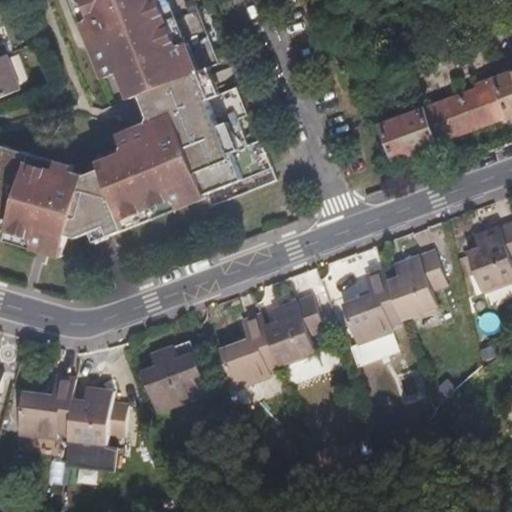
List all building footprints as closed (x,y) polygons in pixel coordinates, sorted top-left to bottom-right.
[(197,0),(86,0),(95,21),(85,25),(100,62),(110,58),(117,75),(107,79),(128,133),(137,129),(140,139),(125,145),(128,152),(102,163),(104,169),(88,176),(75,172),(76,168),(60,163),(58,171),(30,163),(32,155),(4,148),(0,162),(0,218),(14,222),(11,232),(68,248),(71,238),(80,239),(94,234),(109,227),(113,237),(128,231),(124,222),(206,190),(210,200),(212,207),(281,180),(266,140),(252,146),(241,120),(251,116),(240,87),(224,94),(215,98),(204,71),(214,68),(222,64),(197,0)] [(75,0),(85,25),(95,21),(86,0),(75,0)] [(10,55),(0,59),(0,99),(24,90),(10,55)] [(100,62),(107,79),(117,75),(110,58),(100,62)] [(224,94),(214,68),(204,71),(215,98),(224,94)] [(427,108),(439,141),(508,116),(509,118),(511,116),(511,73),(479,85),(481,89),(427,108)] [(440,144),(439,141),(427,108),(384,123),(397,159),(440,144)] [(121,135),(125,145),(140,139),(137,129),(128,133),(121,135)] [(60,163),(32,155),(30,163),(58,171),(60,163)] [(128,231),(210,200),(206,190),(124,222),(128,231)] [(0,228),(11,232),(14,222),(0,218),(0,228)] [(511,223),(484,233),(488,245),(482,248),(470,252),(485,292),(511,281),(511,223)] [(98,243),(113,237),(109,227),(94,234),(98,243)] [(65,258),(68,248),(11,232),(9,242),(65,258)] [(478,235),(482,248),(488,245),(484,233),(478,235)] [(437,251),(404,262),(409,275),(402,277),(389,282),(404,322),(441,309),(434,290),(448,284),(437,251)] [(398,265),(402,277),(409,275),(404,262),(398,265)] [(393,325),(404,322),(389,282),(385,270),(367,277),(372,290),(374,296),(366,299),(345,306),(358,343),(395,330),(393,325)] [(364,293),(366,299),(374,296),(372,290),(364,293)] [(314,296),(281,308),(285,320),(279,322),(267,327),(281,367),(318,353),(312,335),(326,329),(314,296)] [(275,310),(279,322),(285,320),(281,308),(275,310)] [(494,311),(478,316),(484,334),(500,329),(494,311)] [(281,367),(267,327),(262,314),(244,321),(249,334),(252,341),(243,344),(223,351),(236,387),(272,375),(271,370),(281,367)] [(241,337),(243,344),(252,341),(249,334),(241,337)] [(159,365),(153,367),(145,370),(161,414),(207,398),(199,375),(204,373),(192,341),(156,354),(159,365)] [(149,357),(153,367),(159,365),(156,354),(149,357)] [(72,432),(75,399),(78,379),(59,377),(58,390),(57,397),(48,396),(25,393),(21,436),(59,440),(60,431),(72,432)] [(88,388),(87,401),(96,402),(97,390),(88,388)] [(49,389),(48,396),(57,397),(58,390),(49,389)] [(96,402),(87,401),(75,399),(72,432),(71,442),(108,446),(109,440),(126,441),(130,406),(114,404),(115,392),(97,390),(96,402)] [(275,465),(260,469),(264,483),(279,479),(275,465)] [(79,480),(99,483),(101,468),(80,466),(79,480)]
